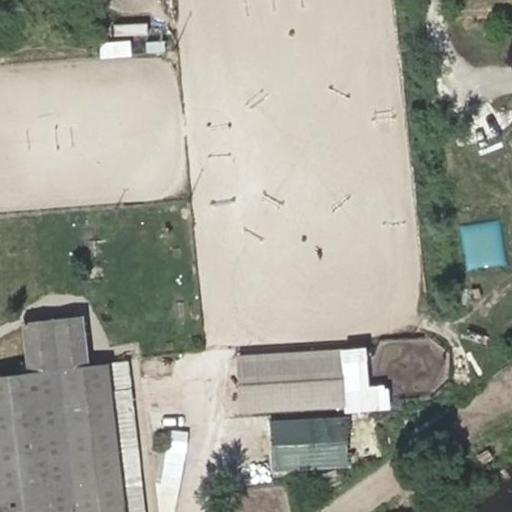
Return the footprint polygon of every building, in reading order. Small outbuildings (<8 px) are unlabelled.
[(24,373),(0,375),(0,511),(139,511),(124,364),(80,368),(75,318),(19,324),(24,373)] [(338,351),(235,356),(238,409),(341,404),(338,351)] [(348,405),(361,405),(361,381),(348,381),(348,405)] [(309,432),(310,444),(343,441),(342,428),(309,432)] [(185,484),(189,431),(170,430),(166,482),(185,484)]
